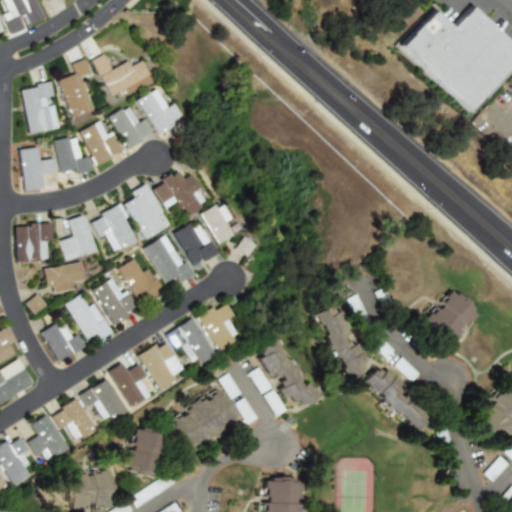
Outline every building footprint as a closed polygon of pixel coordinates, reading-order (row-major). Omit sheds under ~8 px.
[(39,19),(31,0),(0,0),(0,4),(3,12),(0,13),(0,17),(7,34),(23,27),(23,26),(39,19)] [(468,6),(511,47),(511,63),(467,112),(396,45),(429,10),(448,28),(468,6)] [(138,60),(127,66),(124,61),(108,69),(100,54),(88,60),(105,95),(145,75),(138,60)] [(86,73),(82,59),(68,63),(71,74),(54,79),(66,118),(89,111),(78,76),(86,73)] [(121,87),(123,93),(146,84),(144,77),(121,87)] [(16,89),(25,133),(55,128),(50,104),(43,105),(41,97),(49,95),(46,83),(16,89)] [(153,134),(179,119),(170,103),(163,107),(152,88),(133,99),(153,134)] [(148,133),(141,119),(134,122),(124,105),(105,116),(122,147),(148,133)] [(118,153),(109,132),(102,135),(96,121),(75,130),(90,164),(118,153)] [(77,157),(72,136),(49,141),(56,174),(86,168),(83,156),(77,157)] [(51,172),(49,158),(42,159),(41,147),(15,151),(21,190),(39,187),(37,174),(51,172)] [(160,208),(172,202),(180,216),(202,203),(186,175),(179,179),(174,171),(148,186),(160,208)] [(140,239),(160,227),(152,214),(157,211),(141,183),(127,192),(130,197),(120,203),(140,239)] [(212,244),(223,239),(226,245),(237,240),(221,208),(214,211),(211,205),(197,212),(212,244)] [(94,238),(102,235),(109,252),(132,242),(116,206),(86,219),(94,238)] [(54,241),(61,261),(92,251),(80,214),(63,220),(68,236),(54,241)] [(48,241),(48,224),(11,225),(12,261),(43,260),(42,241),(48,241)] [(196,224),(188,229),(185,224),(169,232),(187,265),(200,258),(201,261),(212,254),(196,224)] [(161,283),(172,276),(176,282),(190,274),(182,261),(178,264),(160,235),(139,247),(161,283)] [(232,248),(243,256),(251,245),(240,237),(232,248)] [(114,268),(136,305),(159,290),(145,268),(138,272),(129,258),(114,268)] [(42,287),(49,286),(50,292),(70,290),(69,281),(80,280),(78,262),(39,267),(42,287)] [(88,290),(110,325),(125,316),(122,312),(132,306),(123,290),(117,294),(107,278),(88,290)] [(382,286),(395,313),(383,318),(370,292),(382,286)] [(445,344),(418,319),(431,306),(434,309),(438,305),(435,302),(447,290),(451,295),(453,292),(458,297),(459,296),(466,303),(465,304),(470,308),(467,311),(471,315),(461,326),(458,323),(453,328),(457,331),(445,344)] [(42,305),(34,294),(22,303),(30,314),(42,305)] [(82,339),(92,333),(96,339),(107,332),(90,303),(83,307),(76,294),(61,303),(82,339)] [(353,294),(366,320),(355,325),(342,299),(353,294)] [(210,310),(209,307),(194,315),(213,350),(238,336),(220,304),(210,310)] [(341,378),(336,369),(339,367),(334,357),(332,358),(330,354),(327,356),(322,345),(324,344),(320,335),(322,334),(318,324),(313,325),(308,315),(324,307),(326,309),(329,308),(332,313),(336,311),(347,333),(338,337),(341,342),(345,340),(347,345),(353,342),(365,366),(341,378)] [(162,333),(171,350),(179,345),(191,366),(210,355),(190,318),(162,333)] [(74,334),(67,337),(58,321),(37,332),(53,361),(80,347),(74,334)] [(10,339),(4,328),(0,330),(0,360),(11,354),(4,343),(10,339)] [(372,333),(389,349),(381,358),(364,341),(372,333)] [(256,351),(259,349),(257,347),(273,336),(278,345),(277,346),(279,350),(277,351),(282,359),(284,357),(286,361),(288,360),(297,375),(295,377),(296,379),(294,381),(298,387),(304,383),(307,387),(308,386),(311,390),(314,388),(318,395),(303,404),(301,402),(297,404),(294,400),(289,403),(284,395),(279,399),(272,389),(277,386),(274,382),(278,379),(276,376),(272,379),(269,374),(264,377),(253,359),(258,355),(256,351)] [(134,354),(153,390),(171,380),(169,375),(178,370),(163,342),(154,347),(153,344),(134,354)] [(397,356),(414,373),(406,381),(389,365),(397,356)] [(0,366),(0,401),(29,384),(14,358),(0,366)] [(123,371),(118,362),(104,371),(127,407),(146,395),(136,379),(142,376),(134,364),(123,371)] [(356,383),(373,365),(379,370),(382,367),(397,382),(393,386),(396,388),(400,383),(430,411),(408,434),(399,425),(402,422),(390,411),(388,413),(376,402),(379,400),(364,386),(362,389),(356,383)] [(255,367),(267,387),(257,393),(245,373),(255,367)] [(511,420),(511,422),(508,419),(503,424),(506,427),(493,440),(466,415),(481,400),(484,404),(487,401),(483,398),(506,374),(510,378),(511,376),(511,372),(510,371),(511,369),(511,420)] [(224,373),(237,393),(227,399),(215,379),(224,373)] [(82,406),(89,403),(99,422),(121,410),(103,378),(75,394),(82,406)] [(187,453),(183,446),(181,447),(178,444),(177,444),(172,437),(173,436),(171,432),(173,430),(166,419),(175,414),(178,417),(184,413),(181,408),(198,397),(201,402),(208,398),(205,394),(212,389),(215,393),(217,392),(222,399),(223,398),(230,410),(233,415),(230,417),(234,423),(224,430),(222,426),(218,429),(220,432),(201,444),(199,441),(196,443),(198,446),(187,453)] [(269,389),(282,409),(272,415),(260,395),(269,389)] [(241,397),(254,417),(244,423),(231,403),(241,397)] [(47,414),(55,428),(61,425),(71,441),(91,429),(73,399),(47,414)] [(26,424),(33,435),(23,441),(31,456),(38,452),(43,460),(63,448),(42,414),(26,424)] [(438,462),(429,428),(440,425),(449,459),(438,462)] [(119,464),(124,449),(127,450),(129,445),(125,444),(130,427),(136,429),(137,427),(144,429),(144,427),(153,430),(153,431),(158,433),(157,435),(163,437),(158,454),(153,453),(152,458),(157,459),(153,474),(146,472),(145,475),(138,473),(137,475),(131,473),(131,471),(124,469),(125,466),(119,464)] [(23,449),(15,434),(0,443),(0,472),(8,485),(25,475),(20,466),(24,463),(18,453),(23,449)] [(497,452),(511,436),(511,453),(506,460),(497,452)] [(476,473),(493,456),(501,464),(485,481),(476,473)] [(104,506),(86,507),(86,503),(81,504),(81,507),(65,508),(64,502),(61,503),(60,495),(59,495),(59,487),(60,486),(60,480),(63,480),(62,473),(79,472),(79,476),(84,475),(84,472),(101,471),(101,477),(104,477),(104,484),(106,484),(106,491),(104,491),(105,498),(103,498),(104,506)] [(125,497),(165,472),(172,482),(131,508),(125,497)] [(295,496),(290,496),(290,505),(295,505),(295,511),(258,511),(259,503),(264,503),(264,496),(260,496),(260,481),(267,481),(267,477),(274,477),(274,476),(282,477),(282,478),(289,479),(289,482),(296,482),(295,496)] [(489,501),(506,484),(511,490),(511,494),(498,509),(489,501)] [(102,511),(121,501),(127,511),(125,511),(102,511)] [(154,511),(170,502),(176,511),(154,511)]
